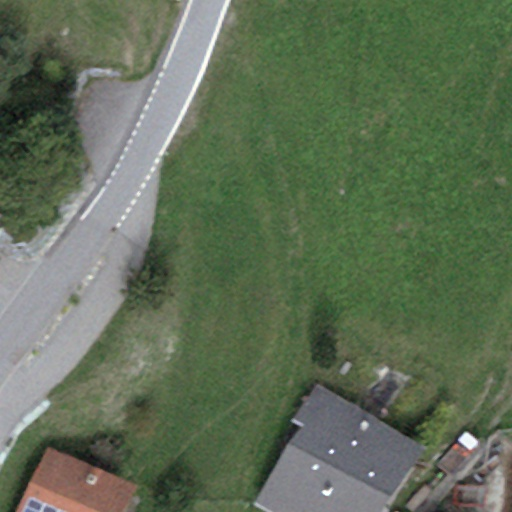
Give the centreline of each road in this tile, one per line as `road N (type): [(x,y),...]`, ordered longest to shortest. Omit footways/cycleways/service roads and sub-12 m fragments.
road 1 (unclassified): [(0,348),(86,228),(210,0)]
road 2 (track): [(247,511),(239,480),(301,344),(292,252),(263,125)]
